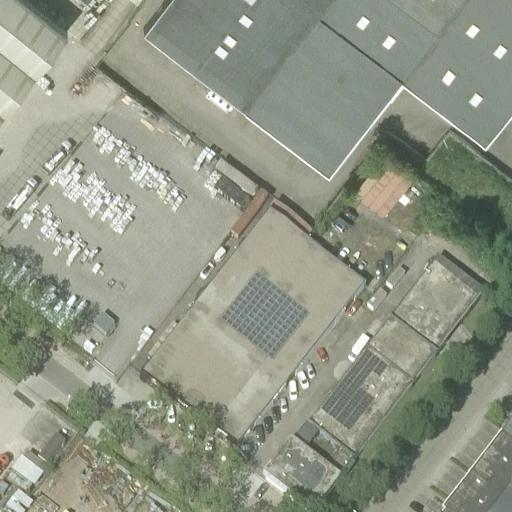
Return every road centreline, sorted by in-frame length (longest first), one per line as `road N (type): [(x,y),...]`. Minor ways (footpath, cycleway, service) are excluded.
road 1 (unclassified): [(238,511),(0,329)]
road 2 (unclassified): [(380,511),(511,345)]
